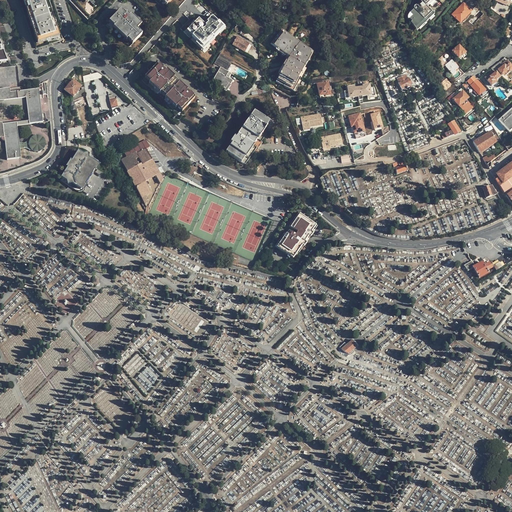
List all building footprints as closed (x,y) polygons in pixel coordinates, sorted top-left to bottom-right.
[(57,36),(44,0),(23,0),(24,1),(38,43),(57,36)] [(86,1),(87,0),(70,0),(88,20),(96,12),(88,3),(86,1)] [(419,0),(422,3),(418,8),(416,7),(415,7),(407,16),(406,17),(405,19),(410,23),(415,28),(431,11),(427,8),(426,6),(431,0),(419,0)] [(458,23),(470,13),(463,4),(451,15),(458,23)] [(139,26),(129,16),(122,9),(111,20),(116,25),(115,26),(114,27),(124,36),(125,35),(133,43),(142,34),(137,29),(139,26)] [(415,28),(410,23),(408,26),(415,33),(434,14),(431,11),(415,28)] [(131,14),(129,16),(139,26),(142,24),(131,14)] [(218,20),(217,20),(213,16),(207,21),(209,23),(206,25),(205,24),(199,18),(188,29),(194,34),(192,36),(198,41),(204,47),(214,37),(219,31),(218,30),(223,25),(218,20)] [(277,34),(296,45),(296,44),(278,33),(277,33),(277,34)] [(277,77),(274,84),(292,93),(296,86),(304,69),(303,69),(301,68),(307,55),(294,47),(296,45),(277,34),(268,48),(286,59),(284,64),(277,77)] [(125,35),(124,36),(132,44),(133,43),(125,35)] [(244,51),(248,43),(236,36),(231,44),(244,51)] [(204,47),(198,41),(196,43),(204,50),(215,38),(214,37),(204,47)] [(173,40),(171,45),(181,57),(184,52),(173,40)] [(301,68),(303,69),(310,54),(296,45),(294,47),(307,55),(301,68)] [(463,53),(457,46),(450,52),(455,57),(458,54),(460,56),(463,53)] [(220,53),(215,63),(228,70),(233,60),(220,53)] [(452,72),(453,71),(453,69),(455,67),(450,61),(443,66),(449,73),(451,73),(452,73),(452,72)] [(493,66),(502,77),(507,74),(508,75),(511,71),(511,68),(505,61),(501,64),(498,62),(493,66)] [(277,77),(284,64),(282,63),(280,67),(275,76),(277,77)] [(193,101),(191,99),(189,97),(189,96),(186,93),(185,93),(176,84),(170,79),(171,78),(163,70),(162,69),(161,70),(157,65),(146,77),(151,82),(162,92),(167,97),(178,107),(183,112),(186,108),(193,101)] [(495,83),(502,77),(493,66),(490,69),(492,71),(483,78),(492,88),(496,85),(495,83)] [(219,67),(218,69),(212,80),(220,84),(219,86),(224,88),(227,83),(229,84),(231,80),(227,78),(230,72),(219,67)] [(163,70),(171,78),(173,76),(165,69),(163,70)] [(408,88),(407,85),(409,84),(404,74),(395,79),(400,88),(403,87),(404,90),(408,88)] [(450,82),(444,75),(437,81),(442,88),(450,82)] [(313,80),(314,85),(316,84),(318,96),(324,95),(324,96),(330,95),(327,81),(319,83),(318,79),(313,80)] [(72,96),(80,87),(72,80),(65,90),(72,96)] [(484,90),(475,80),(469,85),(477,95),(484,90)] [(162,92),(151,82),(150,83),(149,84),(159,94),(160,93),(162,92)] [(73,99),(84,94),(83,83),(80,87),(72,96),(71,98),(73,99)] [(177,83),(176,84),(185,93),(186,93),(187,92),(177,83)] [(355,86),(349,87),(349,98),(371,96),(371,83),(364,84),(364,86),(355,87),(355,86)] [(43,124),(40,90),(10,93),(9,89),(0,90),(0,102),(26,99),(29,125),(43,124)] [(467,97),(461,90),(451,97),(456,104),(467,97)] [(76,106),(83,103),(81,97),(74,100),(76,106)] [(178,107),(167,97),(166,98),(165,99),(175,109),(177,108),(178,107)] [(116,110),(114,101),(108,103),(110,111),(116,110)] [(511,108),(511,109),(509,112),(497,122),(507,133),(511,128),(510,127),(511,125),(511,108)] [(247,122),(239,134),(237,137),(234,135),(230,141),(234,143),(232,147),(227,153),(239,161),(244,154),(245,155),(253,143),(247,139),(251,133),(256,137),(264,125),(263,124),(267,118),(255,110),(251,116),(249,114),(245,121),(247,122)] [(383,127),(379,112),(370,114),(374,130),(383,127)] [(299,118),(300,129),(309,128),(321,126),(320,122),(319,115),(299,118)] [(363,131),(359,115),(349,117),(351,127),(352,127),(354,134),(363,131)] [(269,119),(267,118),(263,124),(264,125),(256,137),(251,133),(247,139),(253,143),(245,155),(244,154),(239,161),(241,163),(244,158),(257,137),(269,119)] [(238,132),(239,134),(247,122),(245,121),(238,132)] [(460,131),(452,121),(447,124),(451,130),(443,133),(444,136),(441,138),(443,141),(457,135),(458,134),(459,133),(460,131)] [(0,138),(4,138),(6,160),(20,159),(19,150),(18,143),(16,124),(0,125),(0,138)] [(470,126),(464,130),(468,137),(474,132),(470,126)] [(495,142),(489,133),(481,138),(487,147),(495,142)] [(27,142),(18,143),(19,150),(27,148),(32,151),(37,153),(41,152),(44,150),(46,147),(46,143),(45,139),(42,136),(38,136),(34,136),(31,138),(27,142)] [(337,147),(343,146),(340,136),(321,140),(323,151),(330,149),(338,148),(337,147)] [(155,189),(160,176),(143,147),(147,145),(142,137),(120,150),(124,156),(118,159),(146,205),(148,203),(150,201),(148,198),(152,195),(150,192),(155,189)] [(487,147),(481,138),(473,144),(478,153),(487,147)] [(491,152),(495,159),(497,157),(503,152),(499,147),(491,152)] [(492,161),(495,159),(491,152),(489,151),(481,157),(486,165),(492,161)] [(83,155),(78,152),(74,159),(75,160),(73,162),(71,161),(67,167),(70,168),(68,171),(67,170),(63,177),(68,180),(72,180),(73,183),(81,188),(86,179),(84,178),(89,170),(91,172),(96,163),(88,158),(84,159),(83,155)] [(497,157),(495,159),(492,161),(499,172),(505,168),(497,157)] [(403,165),(402,161),(397,163),(398,166),(399,168),(394,170),(396,175),(406,172),(404,165),(403,165)] [(504,194),(511,187),(511,162),(505,168),(499,172),(494,177),(504,194)] [(488,194),(483,187),(478,191),(484,200),(490,197),(490,196),(489,193),(488,194)] [(290,226),(299,212),(297,211),(288,225),(290,226)] [(293,228),(290,232),(287,230),(285,233),(276,247),(292,258),(296,252),(298,252),(302,246),(303,247),(306,243),(304,241),(303,240),(315,223),(299,212),(290,226),(293,228)] [(303,240),(304,241),(316,224),(315,223),(303,240)] [(276,247),(285,233),(283,232),(274,245),(276,247)] [(488,270),(494,267),(490,263),(485,266),(483,263),(476,267),(472,261),(464,265),(468,271),(473,268),(480,278),(489,273),(488,270)] [(107,285),(71,323),(77,329),(76,331),(95,348),(92,351),(99,357),(121,333),(113,326),(109,330),(102,324),(124,301),(107,285)] [(490,304),(495,300),(494,299),(494,298),(489,291),(483,294),(490,304)] [(70,296),(60,308),(67,313),(77,302),(70,296)] [(63,357),(65,359),(66,363),(62,366),(63,368),(67,370),(67,375),(68,385),(76,384),(85,363),(78,369),(77,360),(73,360),(72,355),(71,355),(72,353),(77,352),(69,348),(73,339),(69,334),(64,339),(65,341),(63,342),(63,347),(60,343),(61,339),(58,339),(52,345),(51,351),(61,352),(58,357),(63,357)] [(360,346),(355,339),(344,348),(350,353),(360,346)]
